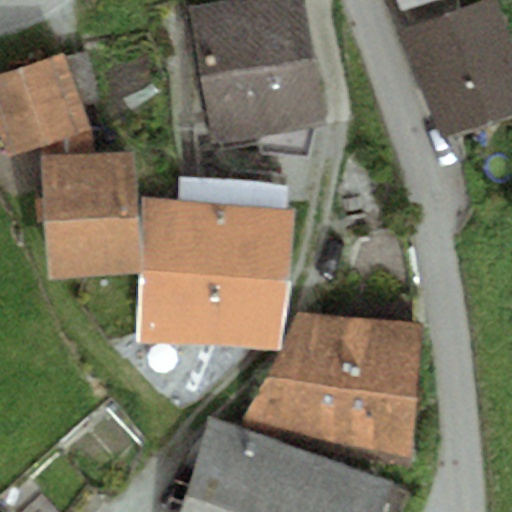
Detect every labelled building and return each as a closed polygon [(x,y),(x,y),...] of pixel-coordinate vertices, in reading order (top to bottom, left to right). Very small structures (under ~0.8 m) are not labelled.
[(304,0),(223,0),(188,6),(211,138),(328,118),(304,0)] [(511,23),(502,0),(448,0),(398,22),(441,126),(511,93),(511,23)] [(89,122),(62,42),(0,66),(0,133),(6,151),(89,122)] [(133,139),(40,148),(49,268),(141,265),(133,139)] [(179,195),(146,195),(141,265),(138,330),(280,330),(294,191),(289,191),(288,170),(179,174),(179,195)] [(424,312),(307,309),(244,412),(411,444),(424,312)] [(377,511),(392,466),(210,418),(178,511),(377,511)]
